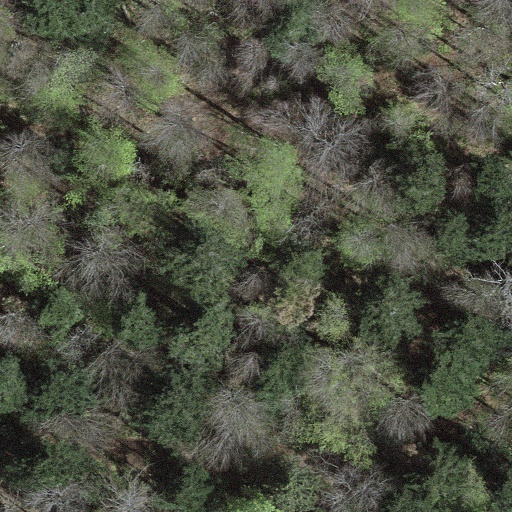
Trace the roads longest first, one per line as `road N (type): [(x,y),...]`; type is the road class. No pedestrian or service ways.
road 1 (track): [(0,219),(93,198),(511,52)]
road 2 (track): [(0,467),(61,454),(321,454),(511,409)]
